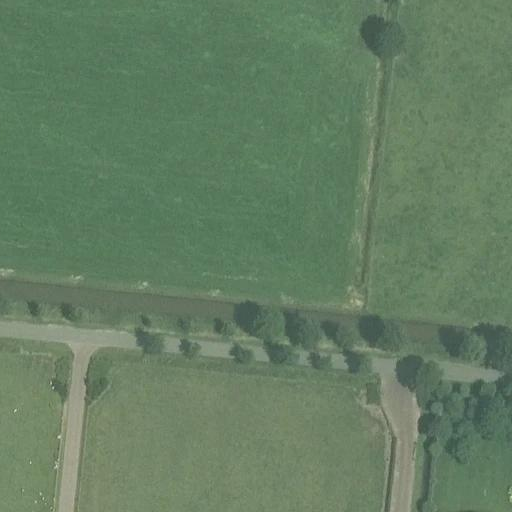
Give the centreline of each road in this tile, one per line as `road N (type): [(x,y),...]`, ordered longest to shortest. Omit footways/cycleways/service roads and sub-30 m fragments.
road 1 (unclassified): [(511,379),(0,329)]
road 2 (unknown): [(62,511),(81,337)]
